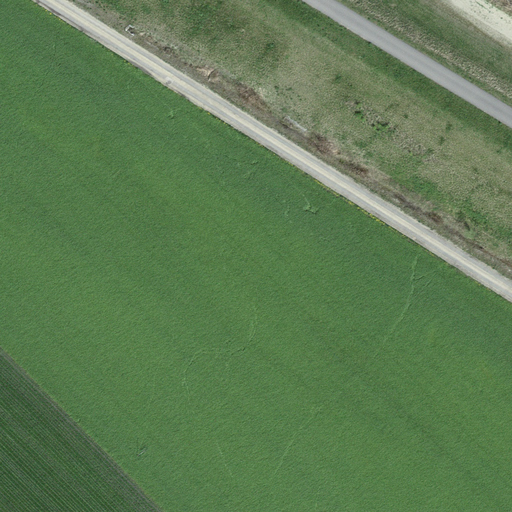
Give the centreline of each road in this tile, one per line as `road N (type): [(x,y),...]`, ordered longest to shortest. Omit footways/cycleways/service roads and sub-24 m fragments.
road 1 (track): [(55,0),(511,289)]
road 2 (unclassified): [(511,118),(319,0)]
